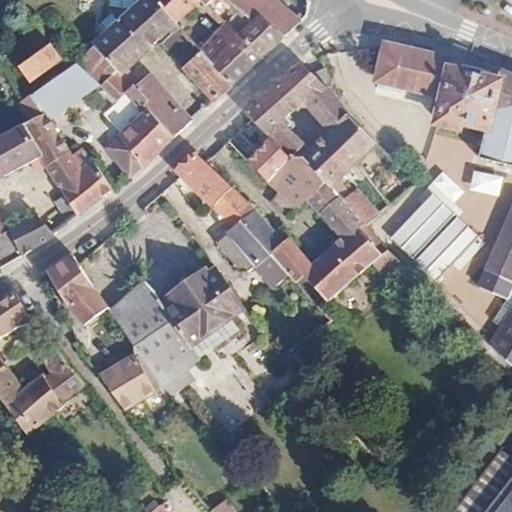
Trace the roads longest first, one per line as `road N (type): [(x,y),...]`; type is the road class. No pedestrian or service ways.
road 1 (residential): [(341,0),(98,226),(0,286)]
road 2 (residential): [(511,58),(360,0)]
